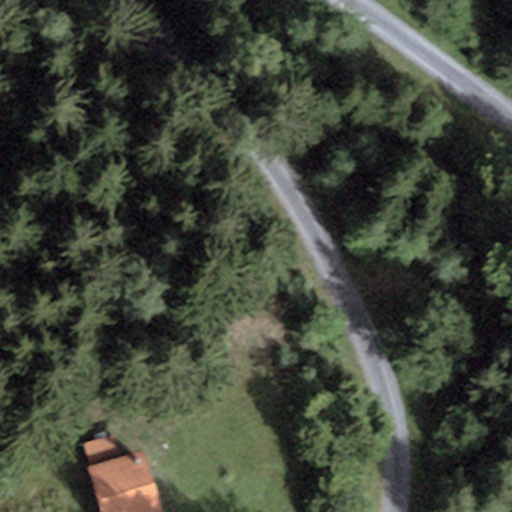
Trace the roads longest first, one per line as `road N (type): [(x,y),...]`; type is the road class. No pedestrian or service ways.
road 1 (track): [(119,0),(221,108),(301,210),(390,410),(394,511)]
road 2 (track): [(511,110),(349,0)]
